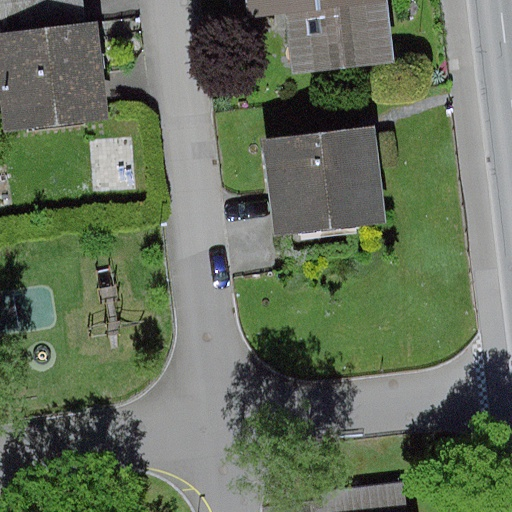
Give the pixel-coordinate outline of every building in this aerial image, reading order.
[(0,0),(0,31),(0,35),(0,34),(0,87),(5,134),(111,122),(100,23),(84,24),(81,0),(0,0)] [(396,63),(388,0),(247,0),(250,21),(286,16),(294,76),(396,63)] [(376,128),(264,141),(275,238),(387,225),(376,128)] [(130,141),(97,143),(101,194),(133,192),(130,141)] [(323,511),(405,511),(403,485),(321,494),(323,511)]
